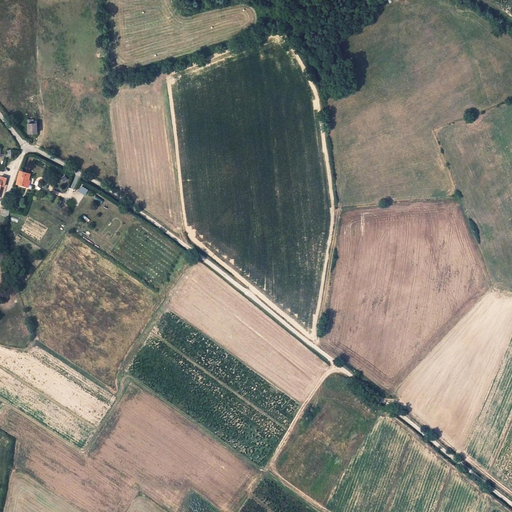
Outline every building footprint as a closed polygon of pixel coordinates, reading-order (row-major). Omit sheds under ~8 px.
[(34,119),(27,119),(28,134),(38,133),(37,121),(34,122),(34,119)] [(31,173),(18,169),(14,183),(29,187),(30,180),(29,180),(31,173)] [(0,188),(1,189),(3,184),(6,185),(9,177),(2,175),(1,180),(0,179),(0,188)] [(81,185),(78,191),(85,195),(88,189),(81,185)] [(3,209),(1,216),(9,218),(10,210),(3,209)] [(311,411),(308,409),(302,416),(306,418),(311,411)]
